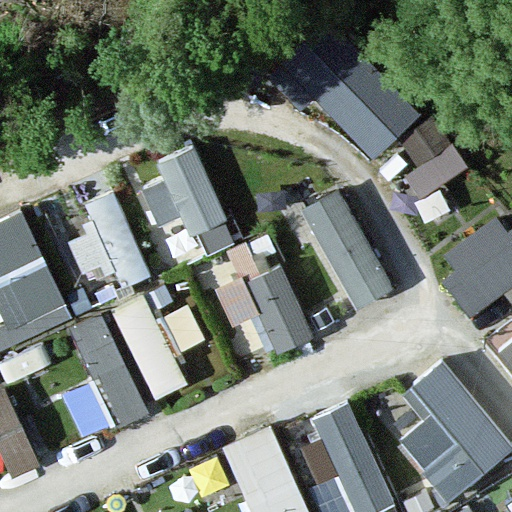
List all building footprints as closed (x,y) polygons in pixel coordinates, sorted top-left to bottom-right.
[(330,23),(285,66),(372,157),(417,115),(330,23)] [(168,168),(142,180),(158,214),(185,202),(204,244),(240,228),(198,134),(160,151),(168,168)] [(344,176),(303,198),(356,297),(397,276),(344,176)] [(72,211),(102,286),(155,264),(125,190),(72,211)] [(29,195),(0,208),(0,288),(18,328),(79,300),(29,195)] [(511,202),(510,199),(442,245),(478,299),(511,276),(511,202)] [(272,342),(315,324),(283,251),(223,277),(238,311),(255,304),(272,342)] [(160,389),(194,374),(151,283),(118,298),(160,389)] [(177,338),(204,329),(192,294),(165,304),(177,338)] [(64,382),(86,429),(153,397),(108,301),(74,316),(98,366),(64,382)] [(511,329),(500,339),(511,354),(511,329)] [(404,380),(417,397),(393,414),(449,490),(511,444),(511,433),(449,347),(404,380)] [(0,424),(18,464),(49,449),(13,375),(0,380),(0,424)] [(362,507),(401,489),(355,388),(299,414),(325,471),(342,463),(362,507)] [(317,511),(282,412),(236,429),(266,511),(317,511)] [(213,511),(209,499),(169,511),(213,511)] [(110,511),(107,501),(76,511),(110,511)] [(452,511),(448,502),(424,511),(452,511)]
